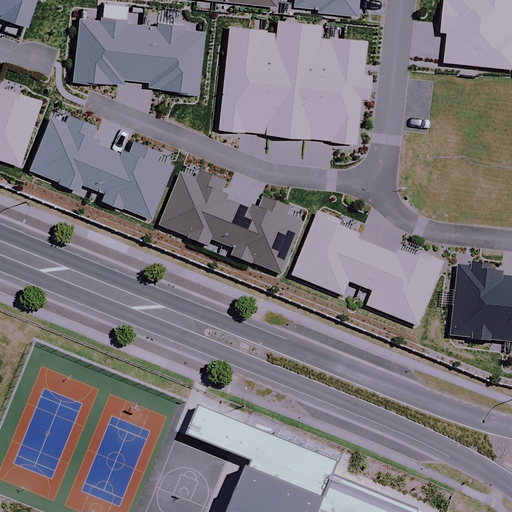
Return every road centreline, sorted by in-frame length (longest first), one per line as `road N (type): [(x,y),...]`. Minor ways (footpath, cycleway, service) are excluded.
road 1 (secondary): [(511,484),(217,351),(184,320)]
road 2 (secondary): [(184,320),(230,325),(511,427)]
road 3 (residential): [(382,186),(262,171),(85,102)]
road 4 (secondary): [(184,320),(0,248)]
road 5 (residential): [(402,0),(382,186)]
road 6 (residential): [(382,186),(414,225),(511,239)]
